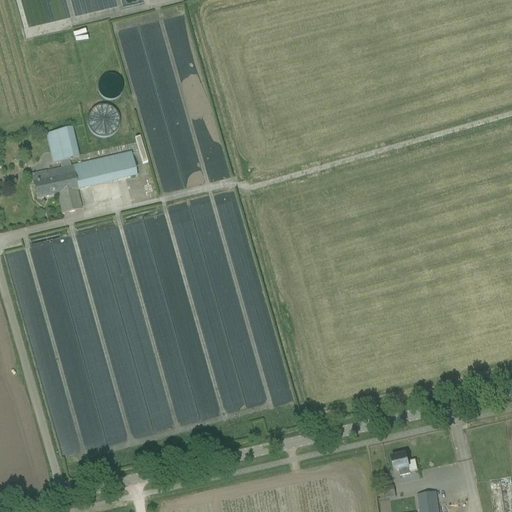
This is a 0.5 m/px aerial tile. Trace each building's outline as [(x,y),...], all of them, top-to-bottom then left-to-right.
[(101,134),(122,128),(117,112),(110,114),(109,112),(104,113),(107,123),(95,127),(96,131),(100,130),(101,134)] [(65,149),(50,152),(52,164),(60,162),(68,160),(69,160),(72,160),(69,148),(65,149)] [(81,211),(77,192),(108,184),(102,160),(70,167),(61,169),(46,173),(48,180),(33,184),(37,200),(57,196),(58,195),(62,215),(81,211)] [(410,473),(418,472),(415,461),(407,463),(406,455),(391,458),(395,473),(399,472),(400,477),(410,475),(410,473)] [(379,489),(381,500),(395,497),(394,487),(379,489)] [(417,496),(419,511),(439,511),(436,493),(417,496)]
